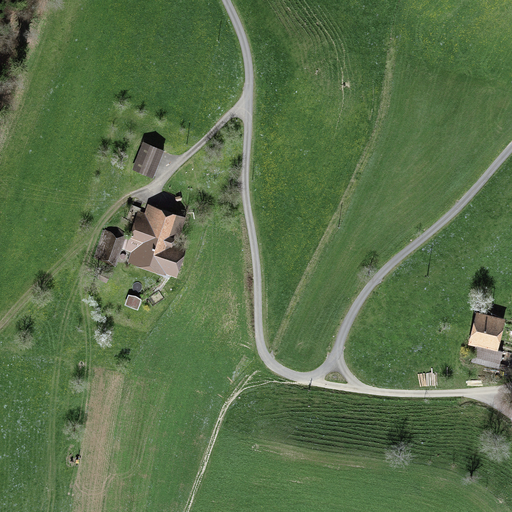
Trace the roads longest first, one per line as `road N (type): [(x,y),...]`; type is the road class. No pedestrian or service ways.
road 1 (unclassified): [(226,0),(248,64),(245,187),(259,339),(282,370),(303,378),(324,369),(376,278),(511,147)]
road 2 (track): [(0,325),(131,195)]
